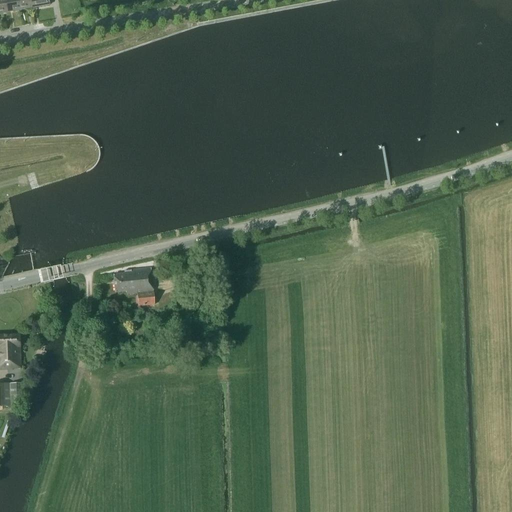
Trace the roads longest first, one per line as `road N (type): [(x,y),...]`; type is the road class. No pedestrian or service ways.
road 1 (tertiary): [(0,286),(385,195),(511,155)]
road 2 (tertiary): [(0,40),(235,0)]
